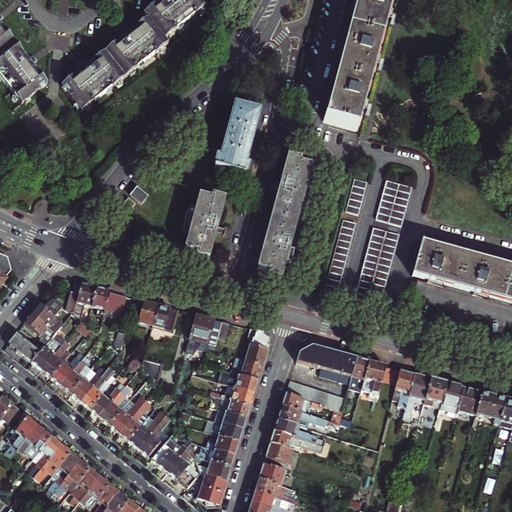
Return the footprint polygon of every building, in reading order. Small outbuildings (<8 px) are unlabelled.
[(81,69),(60,85),(80,111),(168,45),(164,40),(208,6),(203,0),(161,0),(144,14),(148,18),(130,31),(81,69)] [(353,0),(342,43),(331,83),(321,121),(355,131),(390,0),(353,0)] [(0,77),(19,102),(46,82),(32,64),(29,60),(0,22),(0,21),(0,77)] [(250,143),(251,140),(252,136),(258,114),(258,112),(235,105),(226,137),(250,143)] [(250,143),(226,137),(220,157),(217,156),(213,167),(244,176),(248,165),(244,164),(250,143)] [(304,190),(305,187),(310,167),(299,164),(300,161),(287,157),(281,178),(279,185),(274,183),(272,191),(277,192),(260,253),(256,267),(268,271),(267,274),(279,277),(284,260),(286,253),(293,254),(295,247),(288,245),(304,190)] [(353,210),(362,179),(349,175),(340,207),(353,210)] [(396,222),(407,183),(381,176),(371,215),(396,222)] [(147,196),(136,187),(130,195),(140,204),(147,196)] [(223,233),(224,227),(216,225),(223,199),(211,195),(210,198),(199,195),(196,209),(193,208),(186,233),(189,234),(184,248),(196,251),(195,255),(207,258),(212,240),(215,231),(223,233)] [(134,204),(127,198),(117,210),(124,216),(134,204)] [(186,233),(193,208),(189,207),(187,212),(184,217),(184,221),(183,228),(182,232),(186,233)] [(333,290),(352,219),(339,216),(321,287),(333,290)] [(375,302),(394,232),(369,226),(351,296),(375,302)] [(511,263),(421,239),(412,273),(427,277),(443,281),(472,289),(488,293),(511,299),(511,263)] [(0,275),(6,280),(7,279),(5,278),(11,270),(8,259),(0,255),(0,275)] [(60,306),(67,312),(70,303),(85,307),(85,304),(90,286),(82,284),(74,282),(72,291),(64,289),(60,306)] [(97,288),(90,286),(85,304),(93,306),(92,311),(97,313),(99,306),(104,289),(97,288)] [(121,294),(104,289),(99,306),(116,311),(121,294)] [(51,315),(58,305),(47,296),(40,306),(36,302),(32,307),(28,312),(34,317),(33,319),(41,326),(42,325),(50,331),(59,321),(51,315)] [(146,323),(152,302),(144,300),(137,298),(132,319),(146,323)] [(161,305),(152,302),(146,323),(146,324),(168,330),(174,308),(161,305)] [(50,331),(42,325),(41,326),(33,319),(34,317),(28,312),(23,317),(19,323),(41,340),(42,339),(43,340),(50,331)] [(201,316),(191,313),(182,350),(190,353),(194,347),(203,349),(204,346),(211,318),(201,316)] [(214,319),(211,318),(204,346),(207,347),(214,319)] [(214,337),(219,321),(214,319),(207,347),(211,348),(214,337)] [(221,339),(226,322),(219,321),(214,337),(221,339)] [(246,344),(242,358),(259,363),(261,356),(264,346),(265,341),(263,340),(264,338),(259,333),(260,331),(246,328),(244,336),(246,337),(245,344),(246,344)] [(113,331),(109,345),(115,346),(118,332),(113,331)] [(34,352),(11,333),(3,342),(18,354),(26,361),(34,352)] [(39,345),(34,352),(26,361),(31,365),(36,368),(37,370),(43,362),(41,361),(48,352),(48,353),(56,343),(51,339),(43,349),(39,345)] [(41,373),(46,377),(58,361),(54,357),(62,347),(56,343),(48,353),(48,352),(41,361),(43,362),(37,370),(41,373)] [(314,373),(345,382),(347,375),(352,356),(326,349),(307,344),(294,352),(292,360),(316,366),(315,370),(314,373)] [(68,369),(76,359),(81,354),(75,349),(63,364),(58,361),(46,377),(50,380),(54,384),(60,376),(63,378),(69,370),(68,369)] [(259,363),(242,358),(233,355),(228,371),(254,379),(256,371),(259,363)] [(352,356),(347,375),(352,377),(360,378),(365,360),(358,358),(352,356)] [(154,383),(159,363),(137,357),(135,368),(149,379),(153,383),(154,383)] [(65,392),(78,377),(73,373),(81,363),(76,359),(68,369),(69,370),(63,378),(60,376),(54,384),(56,385),(60,388),(65,392)] [(374,397),(376,391),(383,365),(374,362),(365,360),(360,378),(358,387),(368,390),(367,395),(374,397)] [(78,377),(86,367),(81,363),(73,373),(78,377)] [(383,365),(376,391),(382,393),(384,382),(392,385),(397,368),(389,366),(383,365)] [(87,384),(88,385),(96,375),(86,367),(78,377),(65,392),(70,397),(75,401),(76,401),(82,394),(80,392),(87,384)] [(223,383),(250,391),(252,385),(254,379),(228,371),(218,368),(214,380),(217,382),(220,382),(223,383)] [(402,408),(412,373),(404,370),(397,368),(392,385),(389,398),(394,400),(396,394),(394,392),(395,389),(399,390),(395,406),(402,408)] [(420,402),(421,398),(427,376),(419,374),(412,373),(402,408),(399,417),(406,419),(411,400),(420,402)] [(105,383),(100,378),(96,375),(88,385),(87,384),(80,392),(82,394),(76,401),(80,404),(85,408),(97,393),(105,383)] [(427,376),(421,398),(437,402),(443,381),(434,379),(427,376)] [(148,390),(153,383),(149,379),(143,386),(148,390)] [(286,379),(282,392),(302,399),(320,404),(331,407),(338,410),(341,398),(341,396),(286,379)] [(108,401),(116,391),(121,385),(116,381),(111,387),(105,383),(97,393),(85,408),(90,413),(93,415),(100,408),(102,410),(109,402),(108,401)] [(452,414),(453,409),(460,386),(451,383),(443,381),(437,402),(435,409),(452,414)] [(220,382),(217,382),(214,391),(220,393),(223,383),(220,382)] [(206,393),(211,394),(246,405),(248,399),(248,397),(250,391),(223,383),(220,393),(214,391),(207,389),(206,393)] [(472,414),(478,391),(468,388),(460,386),(453,409),(472,414)] [(104,424),(117,409),(112,405),(120,395),(116,391),(108,401),(109,402),(102,410),(100,408),(93,415),(95,417),(100,420),(104,424)] [(494,424),(496,420),(502,397),(488,393),(478,391),(472,414),(489,419),(488,423),(494,424)] [(279,399),(278,405),(305,413),(307,407),(316,409),(316,407),(319,408),(320,404),(302,399),(282,392),(279,399)] [(125,399),(117,409),(104,424),(109,428),(114,432),(115,433),(121,426),(119,424),(126,416),(127,417),(141,399),(141,398),(137,394),(130,403),(125,399)] [(246,405),(211,394),(210,399),(217,400),(214,408),(242,416),(244,410),(246,405)] [(125,399),(120,395),(112,405),(117,409),(125,399)] [(179,397),(178,411),(188,413),(188,414),(192,401),(179,397)] [(509,424),(511,413),(511,399),(509,399),(502,397),(496,420),(509,424)] [(5,402),(0,398),(0,419),(3,421),(13,409),(5,402)] [(124,440),(136,424),(144,415),(140,411),(146,403),(141,399),(127,417),(126,416),(119,424),(121,426),(115,433),(120,437),(124,440)] [(276,411),(273,418),(294,424),(302,427),(304,419),(310,421),(333,428),(335,422),(327,420),(314,416),(305,413),(278,405),(276,411)] [(214,408),(208,406),(204,418),(205,419),(211,420),(214,408)] [(314,416),(316,409),(307,407),(305,413),(314,416)] [(327,420),(335,422),(338,410),(331,407),(327,420)] [(211,420),(238,429),(240,423),(242,416),(214,408),(211,420)] [(141,428),(136,424),(124,440),(128,444),(133,447),(139,440),(141,441),(147,433),(146,432),(161,414),(156,409),(141,428)] [(188,413),(178,411),(182,425),(184,426),(188,413)] [(133,447),(134,448),(138,452),(143,455),(155,440),(151,436),(159,426),(166,418),(161,414),(146,432),(147,433),(141,441),(139,440),(133,447)] [(25,431),(31,423),(27,420),(22,417),(2,442),(8,447),(2,454),(6,457),(20,439),(20,440),(27,432),(25,431)] [(294,424),(273,418),(271,424),(270,429),(310,441),(312,436),(303,433),(304,432),(293,429),(294,424)] [(237,434),(238,429),(211,420),(205,419),(202,431),(214,435),(235,441),(237,434)] [(496,420),(494,424),(508,428),(509,425),(509,424),(496,420)] [(30,447),(34,451),(46,436),(39,430),(32,424),(31,423),(25,431),(27,432),(20,440),(20,439),(6,457),(10,461),(16,453),(16,454),(19,451),(23,455),(30,447)] [(151,436),(155,440),(163,430),(159,426),(151,436)] [(350,442),(361,445),(365,431),(353,428),(350,442)] [(310,441),(270,429),(268,435),(266,441),(283,446),(284,441),(295,445),(295,443),(319,451),(321,445),(310,441)] [(176,457),(175,456),(187,442),(186,441),(184,434),(177,442),(167,433),(147,458),(154,464),(161,470),(168,463),(170,465),(176,457)] [(233,446),(235,441),(214,435),(212,442),(203,439),(201,446),(203,446),(230,454),(233,446)] [(49,451),(55,443),(51,439),(46,436),(34,451),(39,455),(31,465),(36,469),(43,460),(44,460),(50,452),(49,451)] [(289,455),(290,449),(283,446),(266,441),(263,453),(259,463),(281,470),(286,454),(289,455)] [(183,488),(195,472),(191,456),(187,442),(175,456),(176,457),(170,465),(168,463),(161,470),(172,479),(183,488)] [(61,447),(55,443),(49,451),(50,452),(44,460),(43,460),(36,469),(30,476),(34,480),(42,471),(49,463),(54,467),(66,452),(61,447)] [(197,445),(195,453),(201,454),(203,446),(201,446),(197,445)] [(229,460),(230,454),(203,446),(201,454),(195,453),(194,457),(207,461),(227,467),(229,460)] [(71,456),(66,452),(54,467),(47,475),(57,483),(63,475),(62,474),(69,466),(71,467),(76,460),(71,456)] [(81,464),(76,460),(71,467),(69,466),(62,474),(63,475),(57,483),(50,491),(55,495),(68,479),(73,483),(85,467),(81,464)] [(224,473),(227,467),(207,461),(204,471),(199,469),(198,473),(222,480),(224,473)] [(54,467),(49,463),(42,471),(47,475),(54,467)] [(281,470),(259,463),(257,471),(255,477),(277,484),(282,470),(281,470)] [(88,481),(94,474),(89,471),(85,467),(73,483),(78,486),(65,503),(69,507),(82,491),(83,491),(90,483),(88,481)] [(222,480),(198,473),(191,495),(197,500),(203,505),(215,504),(222,480)] [(92,499),(105,483),(100,479),(95,475),(94,474),(88,481),(90,483),(83,491),(82,491),(69,507),(68,508),(73,511),(74,511),(81,504),(88,496),(92,499)] [(253,484),(251,490),(278,498),(282,486),(277,484),(255,477),(253,484)] [(110,488),(105,483),(92,499),(96,502),(88,511),(97,511),(102,507),(101,506),(108,497),(110,499),(116,492),(110,488)] [(249,496),(247,502),(274,510),(276,511),(280,511),(286,511),(287,510),(282,509),(282,507),(275,506),(278,498),(251,490),(249,496)] [(120,496),(116,492),(110,499),(108,497),(101,506),(102,507),(97,511),(114,511),(125,499),(120,496)] [(6,506),(10,509),(18,499),(14,496),(6,506)] [(85,508),(92,499),(88,496),(81,504),(85,508)] [(129,503),(125,499),(114,511),(127,511),(133,506),(129,503)] [(272,511),(274,510),(247,502),(245,507),(244,511),(272,511)]
